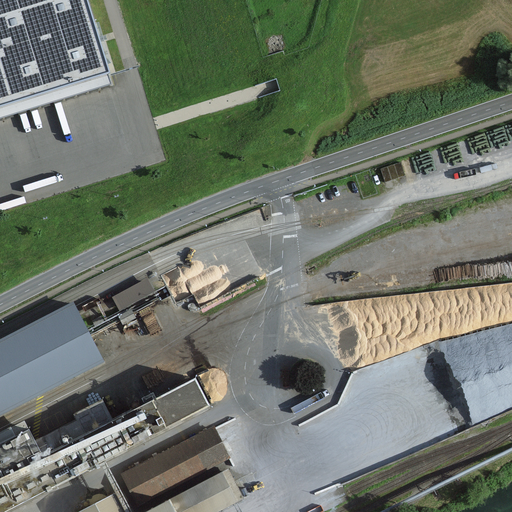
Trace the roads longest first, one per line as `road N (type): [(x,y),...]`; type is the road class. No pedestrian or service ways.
road 1 (tertiary): [(511,101),(204,207),(0,305)]
road 2 (track): [(347,0),(303,172)]
